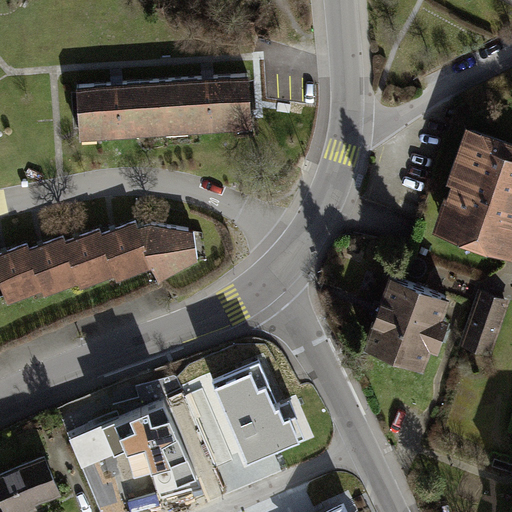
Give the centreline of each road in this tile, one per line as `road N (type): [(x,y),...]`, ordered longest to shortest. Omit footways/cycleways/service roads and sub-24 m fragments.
road 1 (residential): [(299,248),(243,211),(176,187),(127,181),(0,207)]
road 2 (tertiary): [(265,283),(198,323),(0,402)]
road 3 (tertiary): [(343,0),(349,131),(322,211),(299,248)]
road 4 (residential): [(265,283),(309,333),(365,450)]
road 5 (residential): [(365,450),(215,511)]
